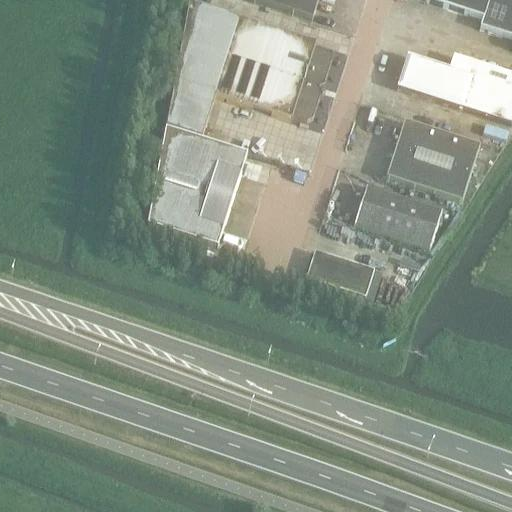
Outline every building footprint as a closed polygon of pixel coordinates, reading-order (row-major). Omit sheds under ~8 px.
[(238,0),(311,23),(318,0),(238,0)] [(511,0),(411,0),(481,23),(478,32),(511,42),(511,0)] [(188,6),(165,131),(201,142),(215,100),(290,124),(292,120),(306,125),(312,122),(320,97),(321,98),(322,98),(318,91),(325,87),(325,86),(324,87),(331,62),(328,56),(314,51),(315,47),(188,6)] [(398,96),(511,132),(511,130),(511,81),(454,63),(450,77),(408,63),(398,96)] [(403,126),(385,183),(461,207),(479,150),(403,126)] [(147,229),(217,251),(246,158),(165,132),(147,229)] [(429,255),(441,217),(365,193),(353,231),(429,255)] [(305,284),(364,303),(374,275),(314,256),(305,284)]
